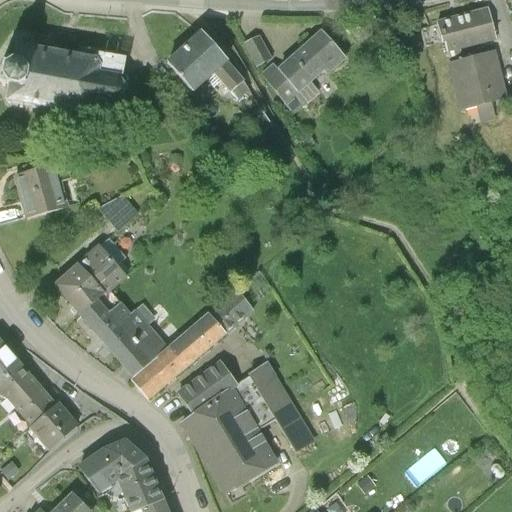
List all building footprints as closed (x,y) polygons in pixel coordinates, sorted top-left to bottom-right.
[(487,11),(437,25),(438,26),(443,44),(446,56),(496,42),(487,11)] [(424,49),(443,44),(438,26),(420,31),(424,49)] [(203,36),(169,65),(193,93),(212,77),(223,66),(226,64),(203,36)] [(322,36),(279,73),(297,95),(310,84),(323,73),(326,76),(344,61),(322,36)] [(243,47),(255,70),(270,62),(258,39),(243,47)] [(15,51),(13,60),(12,60),(11,63),(9,62),(9,60),(6,59),(6,62),(5,62),(4,63),(2,63),(1,66),(4,66),(1,80),(0,79),(0,82),(1,83),(1,84),(2,85),(2,87),(5,88),(5,85),(7,86),(7,88),(8,88),(6,98),(5,98),(4,100),(6,101),(5,102),(7,103),(7,104),(10,105),(10,103),(19,105),(19,109),(22,109),(22,105),(32,107),(32,108),(35,109),(35,107),(44,109),(44,112),(47,113),(47,109),(57,111),(56,113),(60,113),(60,112),(69,113),(68,119),(67,119),(67,121),(84,124),(85,122),(84,121),(85,116),(106,120),(106,121),(107,121),(108,120),(109,120),(109,118),(108,118),(110,107),(111,111),(114,110),(113,106),(121,101),(123,103),(125,100),(122,99),(124,89),(127,89),(126,86),(123,86),(118,79),(120,76),(117,74),(116,77),(117,66),(118,66),(119,64),(118,64),(118,63),(116,63),(116,64),(94,60),(95,54),(96,55),(97,52),(79,49),(79,51),(80,52),(79,57),(70,56),(70,54),(67,54),(66,55),(57,53),(58,50),(55,49),(54,53),(45,51),(45,50),(42,49),(42,51),(32,49),(33,45),(30,45),(21,44),(21,43),(18,43),(17,46),(15,46),(15,48),(14,47),(13,50),(15,51)] [(506,99),(494,56),(447,69),(459,113),(474,109),(489,104),(506,99)] [(240,86),(223,66),(212,77),(228,96),(240,86)] [(297,95),(279,73),(273,67),(262,77),(294,115),(305,105),(297,95)] [(318,94),(310,84),(297,95),(305,105),(318,94)] [(478,124),(494,119),(489,104),(474,109),(478,124)] [(50,169),(13,180),(24,221),(62,211),(50,169)] [(137,217),(121,199),(97,211),(117,234),(137,217)] [(52,291),(77,320),(93,306),(122,281),(96,252),(52,291)] [(233,295),(206,319),(223,338),(250,315),(233,295)] [(77,320),(132,383),(167,352),(134,314),(128,319),(118,307),(105,319),(93,306),(77,320)] [(149,402),(223,338),(206,319),(167,352),(132,383),(149,402)] [(0,342),(0,382),(20,365),(0,342)] [(179,393),(194,414),(232,389),(237,386),(221,363),(179,393)] [(0,382),(0,388),(33,426),(56,406),(20,365),(0,382)] [(314,440),(266,366),(248,377),(296,452),(314,440)] [(194,414),(182,422),(225,494),(276,463),(232,389),(194,414)] [(60,403),(56,406),(33,426),(52,448),(79,425),(60,403)] [(126,445),(108,451),(124,477),(147,463),(126,445)] [(433,447),(403,471),(415,486),(444,462),(433,447)] [(120,479),(124,477),(108,451),(80,470),(99,494),(120,479)] [(139,511),(164,502),(147,463),(124,477),(120,479),(132,511),(139,511)] [(18,473),(10,464),(1,472),(8,481),(18,473)] [(373,489),(367,480),(358,487),(364,495),(373,489)] [(85,511),(73,498),(58,511),(85,511)] [(168,511),(164,502),(139,511),(168,511)]
